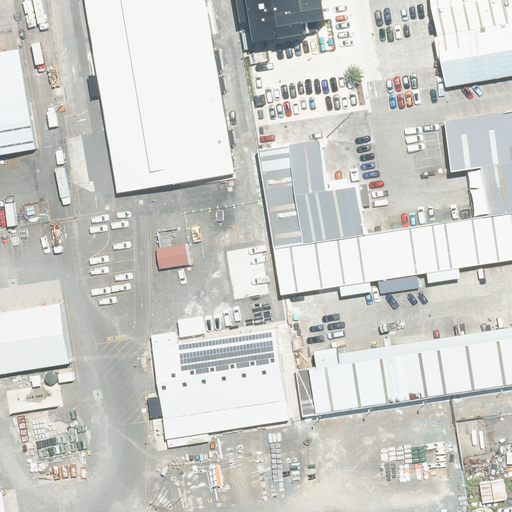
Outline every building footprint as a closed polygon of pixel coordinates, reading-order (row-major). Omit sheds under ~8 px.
[(243,174),(210,0),(87,0),(124,196),(243,174)] [(233,0),(242,53),(331,36),(325,0),(233,0)] [(511,0),(427,0),(440,86),(511,74),(511,0)] [(0,162),(22,159),(5,60),(0,60),(0,162)] [(488,211),(502,209),(511,207),(511,103),(441,114),(449,166),(480,161),(488,211)] [(106,133),(80,138),(87,184),(114,179),(106,133)] [(321,139),(254,149),(268,244),(363,230),(356,181),(328,185),(321,139)] [(363,230),(268,244),(275,291),(509,256),(502,209),(488,211),(363,230)] [(190,265),(187,245),(158,249),(160,268),(190,265)] [(51,307),(0,314),(0,377),(60,369),(51,307)] [(511,330),(307,361),(314,412),(511,382),(511,330)] [(264,340),(139,356),(151,450),(274,432),(264,340)] [(509,499),(505,479),(481,483),(484,503),(509,499)]
